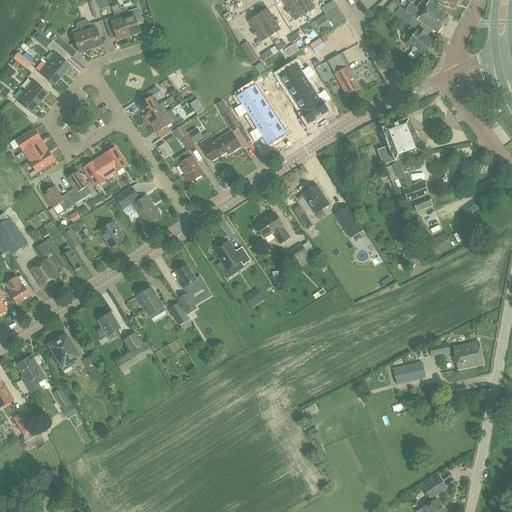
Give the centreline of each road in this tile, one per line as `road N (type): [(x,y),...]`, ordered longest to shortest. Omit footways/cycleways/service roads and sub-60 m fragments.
road 1 (unclassified): [(187,225),(347,123),(402,98)]
road 2 (tertiary): [(470,511),(511,293)]
road 3 (unclassified): [(0,344),(187,225)]
road 4 (residential): [(119,122),(70,154),(59,145),(52,114),(88,71)]
road 5 (residential): [(187,225),(119,122)]
